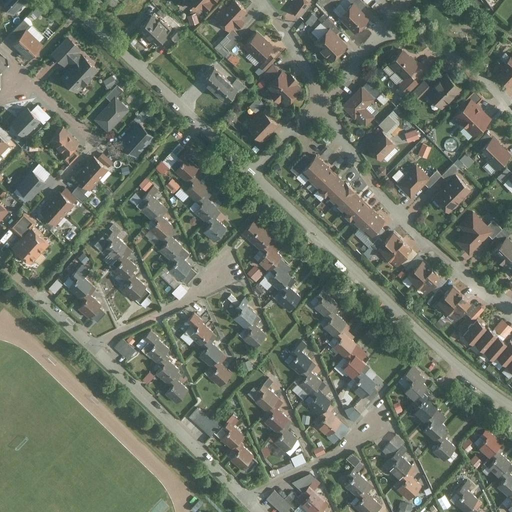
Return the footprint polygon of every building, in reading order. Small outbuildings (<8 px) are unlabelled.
[(0,0),(13,12),(22,3),(24,3),(26,2),(26,0),(0,0)] [(106,0),(115,9),(123,0),(106,0)] [(201,5),(206,10),(214,0),(187,0),(197,9),(201,5)] [(236,0),(232,0),(215,17),(229,30),(231,28),(235,24),(237,26),(244,19),(242,17),(247,11),(236,0)] [(298,0),(291,10),(300,16),(311,1),(309,0),(298,0)] [(351,0),(354,2),(362,9),(367,4),(363,0),(351,0)] [(354,2),(339,17),(356,33),(370,18),(362,9),(354,2)] [(34,11),(38,15),(44,7),(40,3),(34,11)] [(189,14),(192,23),(199,21),(196,12),(189,14)] [(313,12),(307,21),(312,25),(318,15),(313,12)] [(169,29),(153,14),(138,30),(155,45),(169,29)] [(331,26),(337,33),(341,29),(329,16),(322,22),(329,28),(331,26)] [(20,37),(28,29),(32,25),(25,19),(14,32),(20,37)] [(337,33),(331,26),(329,28),(314,42),(332,61),(349,46),(337,33)] [(231,28),(229,30),(214,46),(225,56),(243,38),(231,28)] [(20,37),(14,43),(30,58),(44,43),(28,29),(20,37)] [(275,45),(258,31),(244,47),(261,61),(275,45)] [(79,91),(99,68),(80,51),(82,48),(70,37),(56,52),(72,66),(63,76),(79,91)] [(418,63),(402,48),(387,64),(403,79),(418,63)] [(265,70),(276,58),(272,55),(261,66),(265,70)] [(510,86),(511,84),(511,57),(497,73),(510,86)] [(270,85),(282,71),(274,64),(261,77),(270,85)] [(233,83),(215,68),(202,82),(226,103),(237,92),(239,94),(246,87),(237,79),(233,83)] [(288,76),(282,71),(270,85),(268,87),(272,91),(270,93),(281,102),(282,100),(288,104),(302,88),(298,84),(299,82),(289,74),(288,76)] [(104,80),(109,87),(118,81),(113,73),(104,80)] [(441,108),(460,88),(444,73),(431,87),(425,93),(427,95),(441,108)] [(406,93),(417,82),(410,74),(399,85),(406,93)] [(380,91),(368,79),(363,84),(375,96),(380,91)] [(425,93),(431,87),(424,81),(411,94),(419,103),(427,95),(425,93)] [(117,96),(118,98),(125,90),(119,85),(108,97),(113,101),(117,96)] [(365,108),(373,98),(361,86),(341,106),(354,118),(355,117),(365,126),(374,116),(365,108)] [(471,98),(476,103),(483,97),(474,89),(461,102),(464,105),(471,98)] [(97,118),(110,131),(130,109),(118,98),(117,96),(113,101),(97,118)] [(250,105),(256,111),(263,104),(257,98),(250,105)] [(476,103),(471,98),(464,105),(453,116),(474,135),(491,118),(476,103)] [(39,104),(31,111),(41,121),(43,123),(51,116),(39,104)] [(27,107),(11,122),(24,137),(41,121),(31,111),(27,107)] [(263,141),(277,126),(262,111),(247,127),(254,134),(254,137),(258,141),(261,140),(263,141)] [(385,131),(395,121),(387,114),(378,124),(385,131)] [(138,155),(155,136),(140,123),(124,142),(138,155)] [(79,142),(65,128),(52,141),(67,155),(74,148),(79,142)] [(417,129),(406,132),(409,141),(419,138),(417,129)] [(381,160),(395,145),(382,132),(367,147),(381,160)] [(482,147),(492,136),(487,132),(477,142),(482,147)] [(0,135),(0,153),(1,155),(10,145),(0,135)] [(511,154),(492,136),(482,147),(478,151),(497,169),(511,154)] [(433,147),(424,143),(419,153),(429,157),(433,147)] [(80,154),(74,148),(67,155),(65,157),(71,163),(80,154)] [(187,182),(199,168),(188,158),(193,153),(188,149),(171,167),(187,182)] [(475,159),(467,152),(461,158),(469,166),(475,159)] [(303,172),(311,180),(326,164),(317,154),(311,159),(301,170),(303,172)] [(94,155),(86,166),(101,179),(110,168),(94,155)] [(301,170),(311,159),(306,155),(291,170),(299,176),(303,172),(301,170)] [(447,181),(458,168),(453,163),(441,175),(447,181)] [(326,164),(311,180),(320,188),(335,172),(326,164)] [(424,184),(430,178),(429,177),(416,164),(396,184),(410,198),(424,184)] [(92,190),(101,179),(86,166),(76,177),(83,182),(90,188),(92,190)] [(196,202),(208,188),(197,179),(204,172),(199,168),(187,182),(181,189),(196,202)] [(501,181),(511,171),(507,168),(497,177),(501,181)] [(31,169),(16,186),(31,199),(46,182),(31,169)] [(436,170),(429,177),(430,178),(424,184),(429,188),(441,175),(436,170)] [(335,172),(320,188),(328,196),(343,180),(335,172)] [(448,212),(470,190),(455,175),(433,197),(448,212)] [(146,191),(153,183),(146,177),(139,185),(146,191)] [(174,192),(181,185),(173,177),(166,184),(174,192)] [(343,180),(328,196),(336,204),(352,188),(343,180)] [(83,182),(73,193),(80,198),(85,202),(90,196),(86,193),(90,188),(83,182)] [(152,220),(164,207),(152,197),(159,189),(155,186),(136,206),(152,220)] [(68,188),(64,193),(76,203),(80,198),(73,193),(68,188)] [(207,222),(217,210),(218,208),(207,199),(213,192),(208,188),(196,202),(201,206),(194,213),(207,222)] [(352,188),(336,204),(344,212),(360,196),(352,188)] [(60,190),(51,201),(67,215),(76,203),(64,193),(60,190)] [(360,196),(344,212),(352,220),(368,204),(360,196)] [(0,218),(9,209),(0,201),(0,218)] [(57,226),(67,215),(51,201),(41,213),(57,226)] [(368,204),(352,220),(361,228),(376,212),(368,204)] [(162,241),(174,228),(162,217),(168,211),(164,207),(152,220),(156,223),(150,229),(162,241)] [(204,233),(216,242),(227,228),(216,219),(221,213),(217,210),(207,222),(210,225),(204,233)] [(376,212),(361,228),(369,237),(370,238),(382,226),(386,222),(376,212)] [(488,235),(492,231),(487,225),(472,212),(458,225),(464,231),(455,240),(469,254),(488,235)] [(25,237),(33,229),(31,228),(35,223),(25,214),(13,228),(25,237)] [(262,251),(271,241),(274,238),(262,227),(263,226),(256,220),(243,235),(262,251)] [(493,220),(487,225),(492,231),(488,235),(492,239),(495,236),(502,229),(493,220)] [(502,242),(507,238),(511,232),(511,224),(509,222),(502,229),(495,236),(502,242)] [(386,230),(382,226),(370,238),(369,237),(368,238),(373,243),(379,237),(386,230)] [(171,262),(183,249),(171,239),(178,231),(174,228),(162,241),(156,247),(171,262)] [(32,264),(50,244),(33,229),(25,237),(15,248),(32,264)] [(115,261),(127,248),(115,238),(120,234),(115,230),(109,236),(106,233),(95,246),(103,252),(104,251),(115,261)] [(385,242),(379,248),(389,257),(404,241),(394,232),(385,242)] [(379,248),(385,242),(379,237),(373,243),(370,246),(376,252),(379,248)] [(491,254),(505,267),(511,259),(511,242),(507,238),(502,242),(491,254)] [(259,261),(270,271),(280,259),(283,256),(272,247),(275,244),(271,241),(262,251),(265,254),(259,261)] [(404,241),(389,257),(398,266),(413,250),(404,241)] [(126,281),(133,273),(138,267),(127,259),(133,252),(127,248),(115,261),(119,264),(113,271),(126,281)] [(169,271),(180,280),(191,268),(184,261),(190,255),(183,249),(171,262),(164,270),(168,273),(169,271)] [(281,292),(292,278),(282,269),(285,264),(280,259),(270,271),(275,275),(269,281),(281,292)] [(433,268),(423,259),(408,276),(417,285),(433,268)] [(247,272),(257,281),(265,273),(256,264),(247,272)] [(80,298),(91,286),(83,279),(90,272),(82,266),(71,278),(75,281),(68,289),(80,298)] [(442,277),(433,268),(417,285),(426,294),(442,277)] [(123,291),(135,300),(146,287),(136,278),(138,277),(133,273),(126,281),(130,283),(123,291)] [(289,310),(301,296),(291,288),(297,282),(292,278),(281,292),(284,294),(278,301),(289,310)] [(55,293),(62,285),(57,280),(50,288),(55,293)] [(327,316),(338,304),(327,294),(332,288),(328,284),(317,297),(320,300),(315,306),(327,316)] [(99,307),(100,306),(90,296),(95,290),(91,286),(80,298),(85,302),(78,309),(89,319),(91,317),(99,307)] [(464,295),(453,286),(438,302),(449,312),(464,295)] [(246,329),(257,316),(246,306),(251,301),(237,289),(227,300),(233,304),(226,312),(246,329)] [(473,303),(464,295),(449,312),(458,320),(465,312),(473,303)] [(470,316),(478,307),(473,303),(465,312),(470,316)] [(337,337),(348,325),(336,315),(342,308),(338,304),(327,316),(331,319),(325,327),(337,337)] [(475,321),(485,310),(480,305),(478,307),(470,316),(475,321)] [(106,313),(99,307),(91,317),(97,323),(106,313)] [(202,347),(214,334),(202,324),(204,322),(194,314),(187,322),(196,330),(190,337),(202,347)] [(255,349),(267,335),(256,325),(261,319),(257,316),(246,329),(250,332),(244,339),(255,349)] [(475,344),(476,343),(489,329),(479,320),(465,336),(475,344)] [(511,330),(511,328),(503,321),(496,329),(507,338),(511,330)] [(346,357),(357,344),(352,340),(355,337),(349,332),(352,328),(348,325),(337,337),(341,340),(335,348),(346,357)] [(499,336),(489,328),(489,329),(476,343),(485,352),(499,336)] [(168,353),(170,350),(159,340),(160,339),(151,331),(144,339),(148,343),(142,350),(158,364),(168,353)] [(211,367),(223,354),(212,344),(218,337),(214,334),(202,347),(206,350),(200,357),(211,367)] [(509,345),(499,336),(485,352),(495,360),(498,357),(509,345)] [(136,351),(122,339),(115,348),(128,360),(136,351)] [(511,341),(509,345),(498,357),(508,366),(511,361),(511,341)] [(301,376),(313,362),(302,353),(307,346),(302,342),(291,355),(295,359),(289,366),(301,376)] [(361,347),(357,344),(346,357),(350,361),(344,369),(355,379),(367,365),(355,355),(361,347)] [(172,356),(168,353),(158,364),(163,368),(156,375),(168,385),(178,374),(181,371),(169,360),(172,356)] [(221,387),(233,374),(222,364),(227,358),(223,354),(211,367),(215,371),(210,377),(221,387)] [(311,397),(323,383),(311,373),(317,366),(313,362),(301,376),(305,379),(299,386),(311,397)] [(364,396),(375,383),(365,375),(371,368),(367,365),(355,379),(358,382),(353,387),(364,396)] [(416,402),(427,390),(429,387),(425,384),(427,381),(421,375),(422,374),(413,366),(405,376),(413,384),(404,392),(416,402)] [(148,384),(154,377),(150,373),(144,380),(148,384)] [(177,403),(188,390),(178,381),(181,377),(178,374),(168,385),(170,388),(166,392),(177,403)] [(268,412),(279,399),(267,389),(273,383),(269,379),(258,392),(261,395),(255,401),(268,412)] [(321,417),(331,406),(333,403),(321,393),(326,386),(323,383),(311,397),(314,399),(308,406),(321,417)] [(435,410),(437,408),(427,399),(431,393),(427,390),(416,402),(419,404),(414,410),(427,420),(435,410)] [(277,433),(288,420),(277,410),(283,403),(279,399),(268,412),(272,415),(265,423),(277,433)] [(338,426),(341,422),(330,412),(333,408),(331,406),(321,417),(324,419),(318,426),(330,436),(338,426)] [(219,428),(197,409),(189,418),(211,437),(219,428)] [(437,442),(446,431),(448,428),(437,418),(440,414),(435,410),(427,420),(420,429),(437,442)] [(233,451),(243,440),(246,437),(235,427),(239,422),(233,416),(228,422),(229,423),(223,429),(227,433),(221,440),(233,451)] [(286,452),(297,439),(287,430),(292,423),(288,420),(277,433),(280,436),(274,442),(286,452)] [(348,428),(341,422),(338,426),(345,432),(348,428)] [(490,457),(503,444),(492,434),(493,433),(488,428),(480,437),(485,440),(480,447),(490,457)] [(444,461),(456,448),(445,439),(450,434),(446,431),(437,442),(439,444),(432,451),(444,461)] [(469,451),(476,444),(470,438),(462,445),(469,451)] [(242,469),(253,456),(243,447),(247,443),(243,440),(233,451),(236,454),(231,459),(242,469)] [(391,459),(399,450),(390,443),(382,452),(391,459)] [(500,477),(509,467),(511,464),(501,453),(507,448),(503,444),(490,457),(484,464),(500,477)] [(317,456),(326,452),(323,445),(314,449),(317,456)] [(400,480),(413,468),(413,467),(403,457),(408,451),(402,446),(399,450),(391,459),(396,464),(390,471),(400,480)] [(291,456),(295,466),(306,460),(302,451),(291,456)] [(475,455),(471,461),(478,466),(482,459),(475,455)] [(369,481),(358,472),(364,464),(359,460),(347,474),(351,477),(345,484),(356,493),(369,481)] [(509,497),(511,493),(511,476),(510,475),(511,473),(511,469),(509,467),(500,477),(505,481),(499,487),(509,497)] [(410,499),(422,486),(412,477),(417,471),(413,468),(400,480),(404,483),(398,489),(410,499)] [(464,511),(468,511),(473,508),(479,501),(468,492),(474,484),(467,480),(457,493),(461,498),(455,504),(464,511)] [(312,511),(324,498),(314,488),(318,485),(313,481),(303,491),(306,494),(300,502),(312,511)] [(363,511),(367,511),(378,501),(368,491),(373,485),(369,481),(356,493),(360,496),(355,504),(363,511)] [(285,511),(292,506),(274,489),(266,497),(282,511),(285,511)] [(326,511),(324,509),(329,502),(324,498),(312,511),(326,511)] [(402,500),(398,511),(410,511),(413,504),(402,500)] [(377,511),(376,511),(382,504),(378,501),(367,511),(377,511)]
